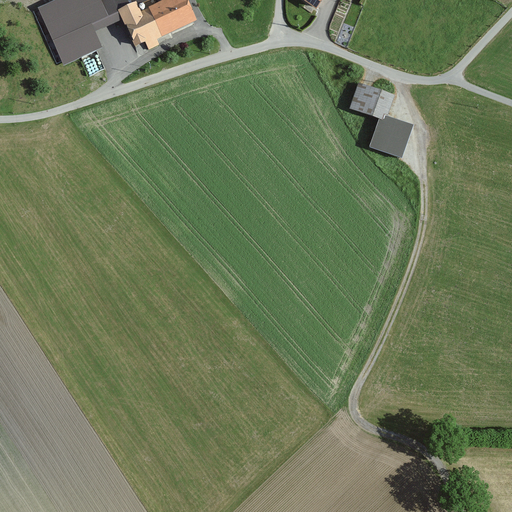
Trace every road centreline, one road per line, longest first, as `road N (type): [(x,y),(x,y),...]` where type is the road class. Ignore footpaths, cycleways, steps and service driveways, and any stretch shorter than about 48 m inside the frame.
road 1 (track): [(463,511),(434,457),(367,427),(356,412),(364,378),(397,320),(423,224),(417,130),(397,74)]
road 2 (unclassified): [(278,43),(43,114),(0,119)]
road 3 (unclassified): [(449,75),(410,78),(316,43),(278,43)]
